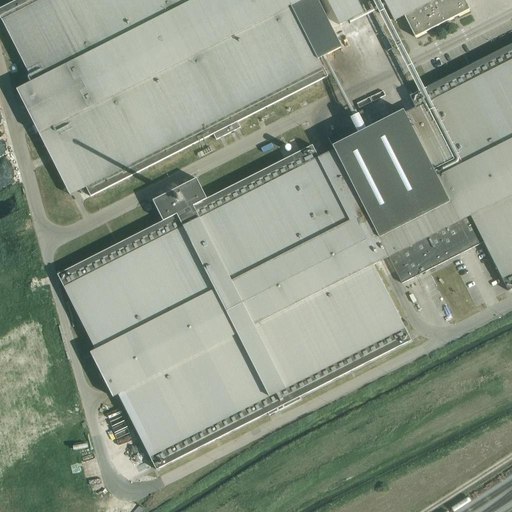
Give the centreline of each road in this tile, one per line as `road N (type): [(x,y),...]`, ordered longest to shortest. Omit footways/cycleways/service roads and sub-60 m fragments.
road 1 (unknown): [(48,244),(110,482),(131,497),(511,304)]
road 2 (unknown): [(511,8),(48,244)]
road 3 (unknown): [(0,45),(48,244)]
